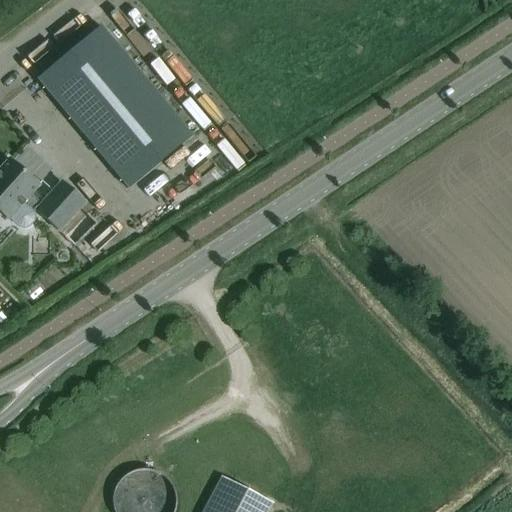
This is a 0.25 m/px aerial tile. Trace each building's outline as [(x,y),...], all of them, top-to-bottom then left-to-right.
[(100,27),(36,80),(127,189),(191,137),(100,27)] [(33,214),(32,211),(38,203),(30,196),(38,187),(8,159),(0,168),(0,213),(8,221),(8,220),(19,229),(24,230),(28,229),(33,224),(34,220),(34,216),(33,214)] [(98,185),(109,178),(101,163),(89,170),(98,185)] [(39,204),(34,210),(59,233),(85,204),(60,182),(39,204)] [(86,215),(63,237),(73,247),(96,225),(86,215)] [(267,511),(271,505),(220,478),(202,511),(267,511)]
